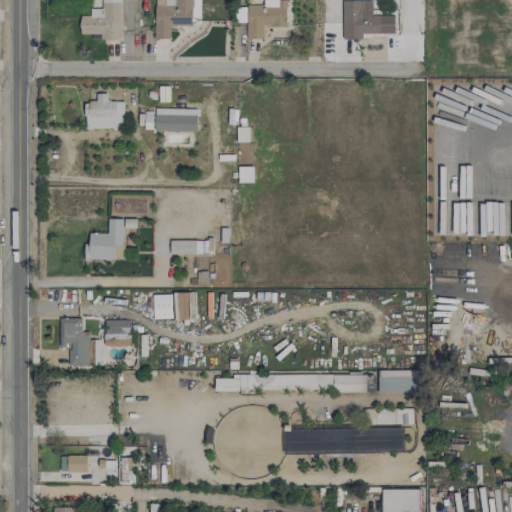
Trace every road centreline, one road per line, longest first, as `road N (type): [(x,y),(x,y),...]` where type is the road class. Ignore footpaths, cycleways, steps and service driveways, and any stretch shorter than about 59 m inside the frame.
road 1 (tertiary): [(24,0),(19,511)]
road 2 (residential): [(25,68),(404,75)]
